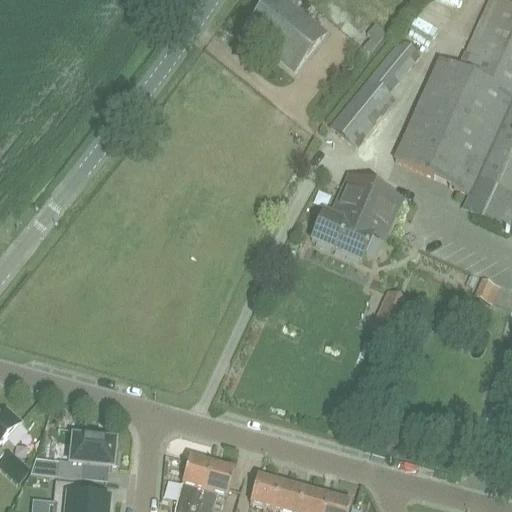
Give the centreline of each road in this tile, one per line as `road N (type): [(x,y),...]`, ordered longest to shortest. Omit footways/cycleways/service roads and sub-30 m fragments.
road 1 (unclassified): [(0,278),(212,0)]
road 2 (residential): [(385,479),(154,415)]
road 3 (residential): [(154,415),(0,374)]
road 4 (residential): [(502,511),(385,479)]
